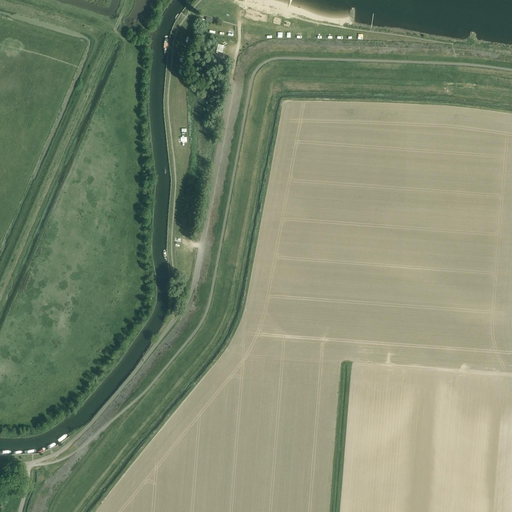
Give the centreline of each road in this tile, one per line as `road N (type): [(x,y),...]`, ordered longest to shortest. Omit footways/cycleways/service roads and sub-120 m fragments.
road 1 (unclassified): [(20,511),(29,465),(94,420),(185,305),(239,40)]
road 2 (track): [(0,299),(127,0)]
